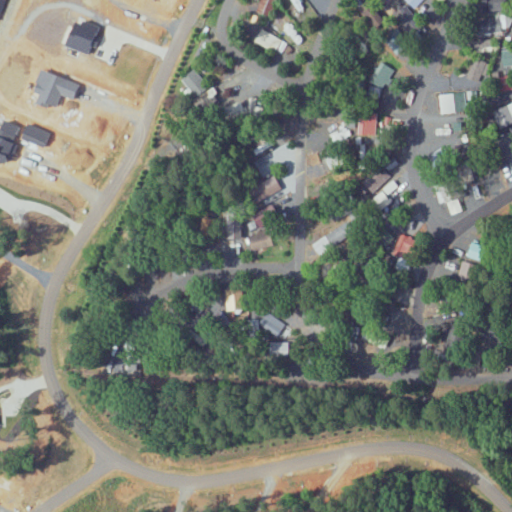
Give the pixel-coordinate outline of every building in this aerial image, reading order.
[(80,17),(68,44),(90,54),(102,27),(80,17)] [(281,51),(286,42),(261,27),(253,40),(268,49),(270,45),(281,51)] [(394,66),(379,60),(369,83),(384,90),(394,66)] [(182,78),(195,92),(207,82),(194,68),(182,78)] [(477,98),(477,91),(442,92),(443,111),(470,110),(469,99),(477,98)] [(499,124),(511,120),(511,103),(494,109),(499,124)] [(439,204),(454,198),(447,179),(432,185),(439,204)] [(365,204),(368,208),(373,204),(377,209),(390,201),(384,191),(365,204)] [(319,253),(358,234),(352,221),(312,240),(319,253)] [(250,234),(253,250),(275,245),(271,229),(250,234)] [(396,256),(411,258),(416,236),(400,233),(396,256)] [(469,255),(489,261),(493,247),(474,240),(469,255)] [(457,277),(474,283),(480,265),(464,259),(457,277)]
